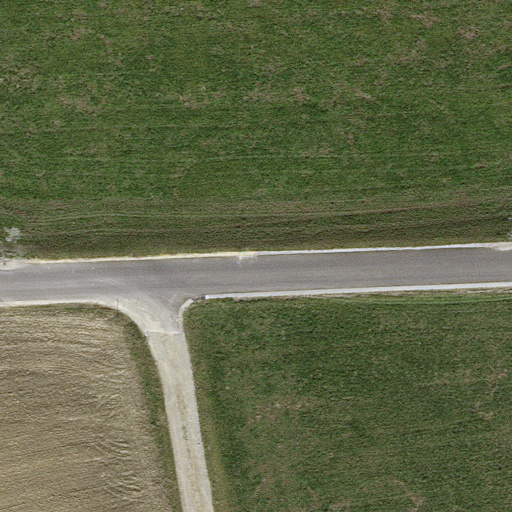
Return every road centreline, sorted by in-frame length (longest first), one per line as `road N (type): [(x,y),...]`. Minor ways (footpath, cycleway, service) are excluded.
road 1 (unclassified): [(511,264),(0,283)]
road 2 (track): [(158,277),(201,511)]
